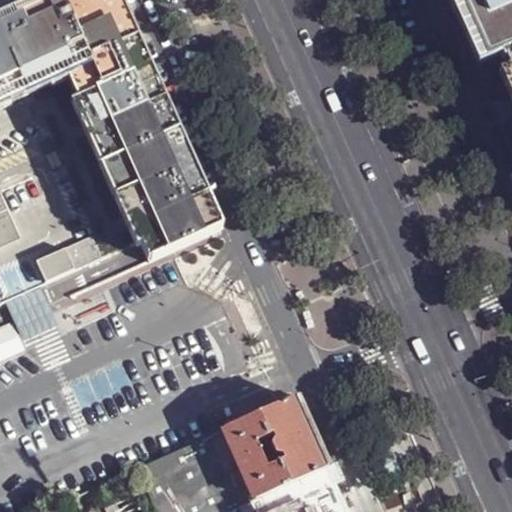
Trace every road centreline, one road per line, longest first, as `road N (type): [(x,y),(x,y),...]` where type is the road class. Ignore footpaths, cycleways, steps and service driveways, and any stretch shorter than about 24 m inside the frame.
road 1 (residential): [(139,0),(314,385)]
road 2 (secondary): [(435,330),(282,0)]
road 3 (residential): [(511,194),(424,0)]
road 4 (secondary): [(511,504),(435,330)]
road 5 (residential): [(314,385),(370,511)]
road 6 (unclassified): [(314,385),(435,330)]
